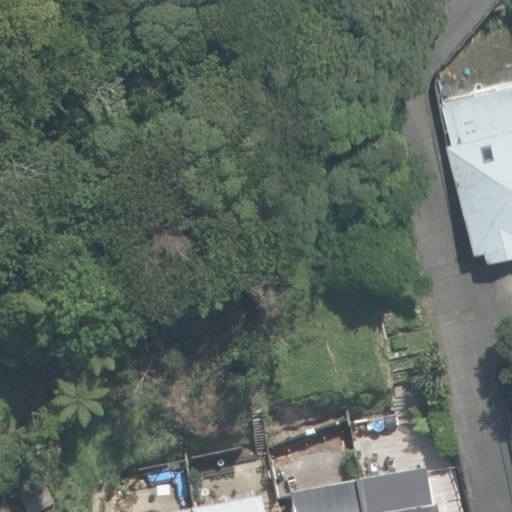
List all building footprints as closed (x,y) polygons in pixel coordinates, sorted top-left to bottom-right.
[(487,243),(490,255),(511,249),(511,57),(509,58),(511,70),(511,85),(442,104),(452,139),(447,140),(477,246),(487,243)] [(307,433),(311,454),(340,448),(336,428),(307,433)] [(359,484),(364,511),(439,511),(439,507),(436,508),(429,471),(359,484)] [(364,511),(359,484),(291,496),(293,511),(364,511)] [(198,511),(265,511),(263,501),(198,511)]
